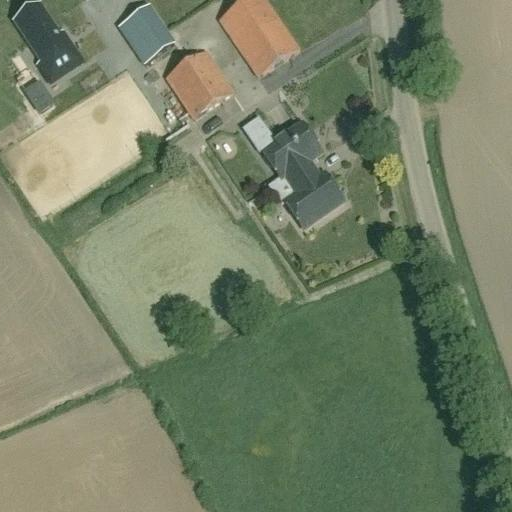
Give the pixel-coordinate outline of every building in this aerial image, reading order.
[(263,0),(256,0),(220,24),(258,81),(299,54),(263,0)] [(174,49),(150,12),(120,32),(145,69),(174,49)] [(59,40),(41,13),(18,29),(43,66),(39,69),(51,87),(82,66),(63,37),(59,40)] [(195,124),(234,97),(207,57),(167,83),(195,124)] [(235,131),(244,145),(262,134),(253,120),(235,131)] [(282,183),(283,184),(299,173),(305,182),(314,176),(309,167),(321,158),(302,130),(264,156),(282,183)] [(318,183),(314,176),(305,182),(299,173),(283,184),(286,182),(296,199),(286,205),(305,232),(343,207),(324,179),(318,183)]
